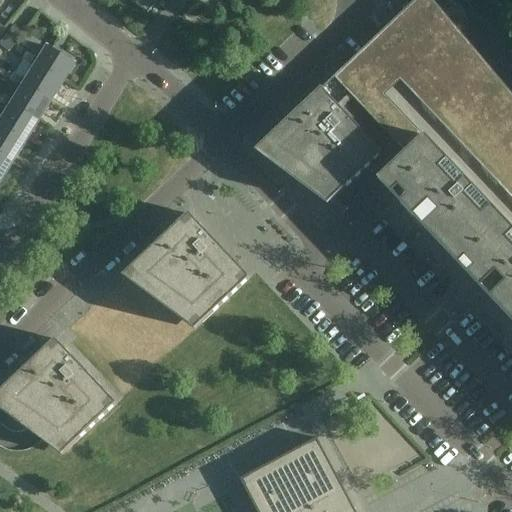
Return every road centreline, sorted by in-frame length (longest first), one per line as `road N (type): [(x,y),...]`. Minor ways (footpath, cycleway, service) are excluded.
road 1 (residential): [(326,252),(305,274),(511,496)]
road 2 (residential): [(0,350),(220,142)]
road 3 (residential): [(511,401),(348,229),(326,252)]
road 4 (unknown): [(511,182),(355,13)]
road 5 (residential): [(6,247),(133,59)]
road 6 (residential): [(220,142),(368,0)]
road 7 (residential): [(326,252),(220,142)]
road 8 (residential): [(220,142),(133,59)]
